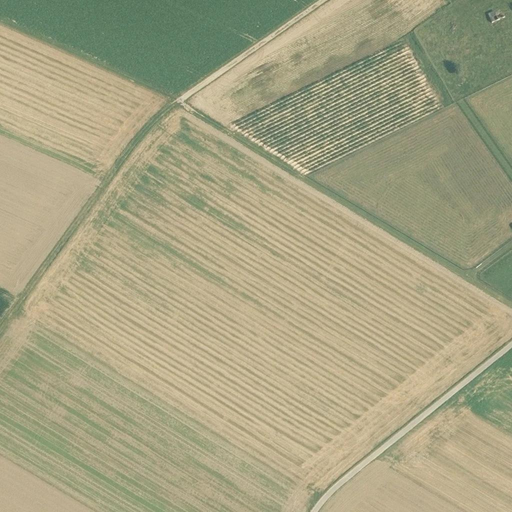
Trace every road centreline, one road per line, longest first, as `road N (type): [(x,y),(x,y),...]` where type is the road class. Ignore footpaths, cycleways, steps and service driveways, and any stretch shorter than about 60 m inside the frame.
road 1 (track): [(511,304),(178,100),(0,22)]
road 2 (track): [(178,100),(128,151),(0,324)]
road 3 (track): [(313,511),(511,344)]
road 4 (track): [(178,100),(324,0)]
